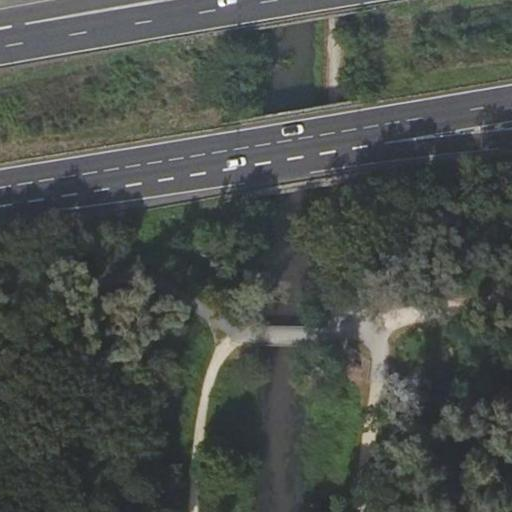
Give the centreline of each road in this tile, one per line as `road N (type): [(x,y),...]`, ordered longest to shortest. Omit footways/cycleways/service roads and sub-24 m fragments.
road 1 (trunk): [(0,187),(341,131)]
road 2 (trunk): [(281,0),(0,43)]
road 3 (trunk): [(341,131),(400,150),(511,140)]
road 4 (trunk): [(341,131),(511,104)]
